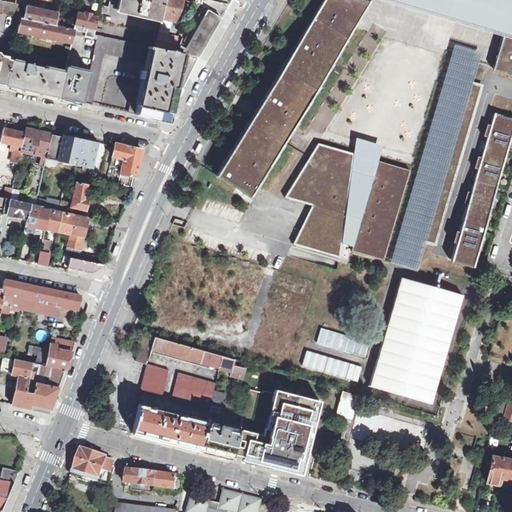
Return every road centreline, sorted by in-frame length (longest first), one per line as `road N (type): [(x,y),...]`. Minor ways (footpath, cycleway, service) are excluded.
road 1 (residential): [(63,431),(402,511)]
road 2 (residential): [(182,147),(0,100)]
road 3 (tertiary): [(182,147),(262,0)]
road 4 (tertiary): [(117,293),(182,147)]
road 5 (tertiary): [(63,431),(117,293)]
